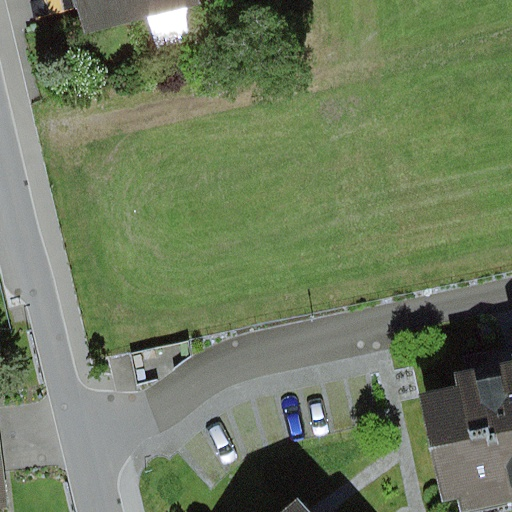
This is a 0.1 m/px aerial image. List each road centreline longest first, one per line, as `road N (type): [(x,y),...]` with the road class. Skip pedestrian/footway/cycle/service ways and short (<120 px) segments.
road 1 (residential): [(81,449),(221,367),(511,306)]
road 2 (residential): [(0,159),(81,449)]
